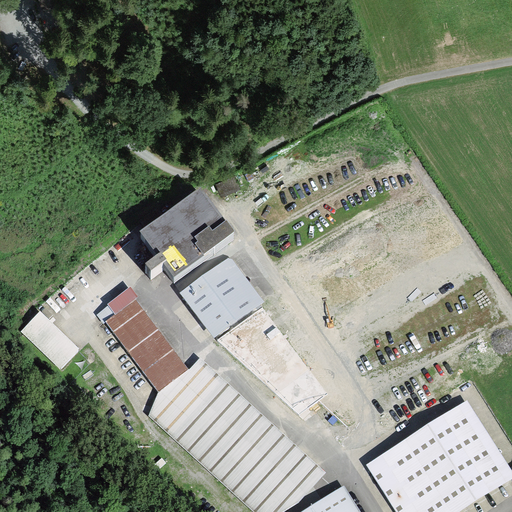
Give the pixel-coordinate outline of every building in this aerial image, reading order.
[(37,0),(40,9),(67,2),(66,0),(37,0)] [(197,196),(136,242),(155,266),(140,277),(145,284),(158,274),(170,289),(232,243),(197,196)] [(228,260),(178,296),(211,341),(261,305),(228,260)] [(104,325),(155,395),(148,416),(251,511),(282,511),(296,504),(325,474),(198,359),(185,373),(133,301),(136,299),(129,290),(112,303),(119,314),(104,325)] [(61,365),(75,350),(37,315),(23,330),(61,365)] [(511,477),(465,404),(366,467),(394,511),(459,511),(511,478),(511,477)] [(357,511),(343,489),(306,511),(357,511)]
